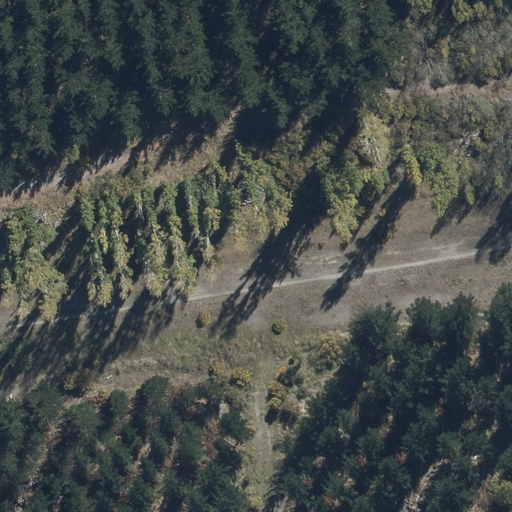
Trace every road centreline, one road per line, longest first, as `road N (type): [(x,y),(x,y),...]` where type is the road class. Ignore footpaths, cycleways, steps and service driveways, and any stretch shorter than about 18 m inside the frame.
road 1 (track): [(0,183),(101,160),(164,111),(511,63)]
road 2 (track): [(511,234),(230,274),(0,318)]
road 3 (track): [(264,511),(230,274)]
